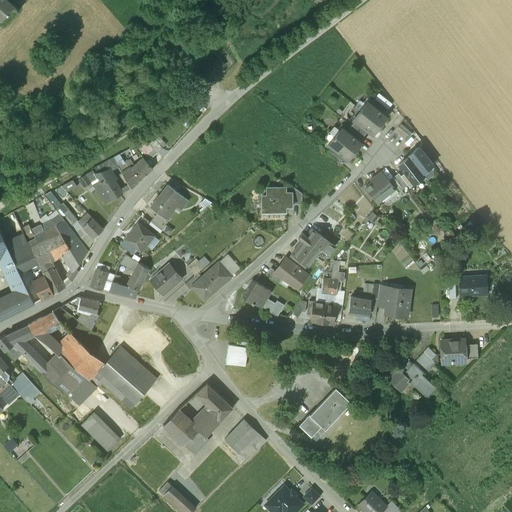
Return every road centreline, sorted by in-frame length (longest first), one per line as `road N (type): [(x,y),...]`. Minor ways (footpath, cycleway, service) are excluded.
road 1 (residential): [(77,288),(142,193),(208,119),(328,24)]
road 2 (residential): [(216,316),(349,332),(504,325)]
road 3 (track): [(0,201),(183,98),(209,88),(225,102)]
road 4 (residential): [(348,511),(230,390),(187,314)]
road 5 (residential): [(216,316),(232,286),(382,137)]
road 6 (track): [(58,511),(213,365)]
